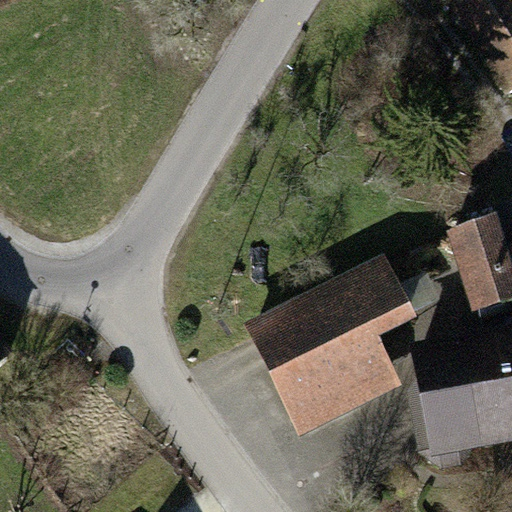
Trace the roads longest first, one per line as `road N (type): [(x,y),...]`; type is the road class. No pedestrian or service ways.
road 1 (tertiary): [(101,296),(162,214),(293,0)]
road 2 (unclassified): [(253,511),(101,296)]
